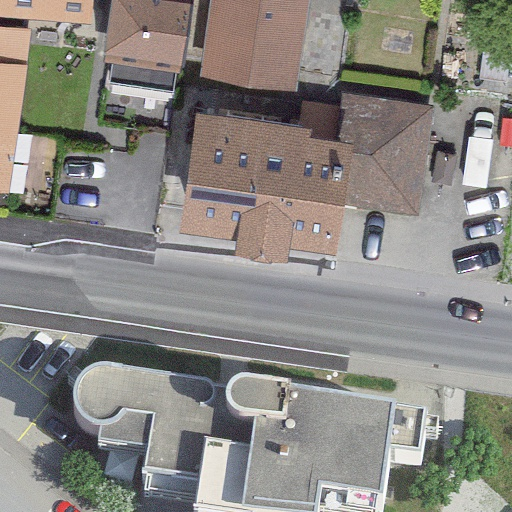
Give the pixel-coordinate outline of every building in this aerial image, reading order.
[(85,0),(0,0),(0,17),(84,24),(85,0)] [(185,0),(106,0),(98,59),(176,70),(185,0)] [(303,0),(206,0),(196,69),(292,82),(303,0)] [(24,30),(0,26),(0,189),(4,190),(24,30)] [(428,103),(338,90),(336,106),(190,86),(171,225),(333,247),(339,202),(412,212),(428,103)] [(422,421),(98,383),(89,386),(81,391),(76,398),(73,407),(73,416),(75,425),(80,432),(88,438),(96,441),(94,458),(144,464),(142,483),(198,490),(195,511),(380,511),(386,465),(416,469),(422,421)]
